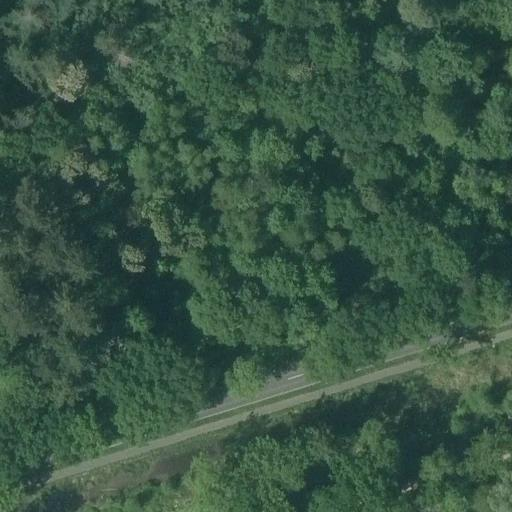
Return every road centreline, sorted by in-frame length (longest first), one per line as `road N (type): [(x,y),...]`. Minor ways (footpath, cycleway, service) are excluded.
road 1 (secondary): [(0,470),(511,311)]
road 2 (track): [(451,330),(346,0)]
road 3 (track): [(315,511),(511,451)]
